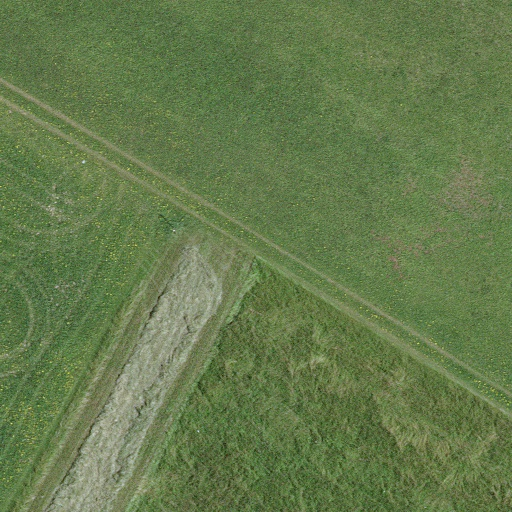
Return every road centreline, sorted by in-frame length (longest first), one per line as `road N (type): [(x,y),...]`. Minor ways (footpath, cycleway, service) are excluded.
road 1 (track): [(200,216),(287,264),(511,415)]
road 2 (track): [(200,216),(0,98)]
